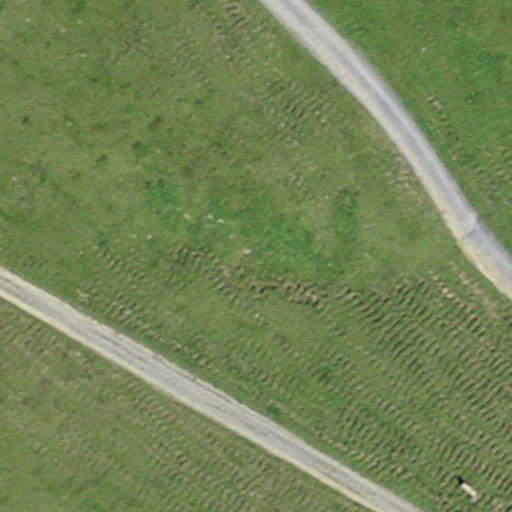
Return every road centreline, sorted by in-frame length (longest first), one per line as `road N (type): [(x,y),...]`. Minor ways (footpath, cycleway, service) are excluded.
road 1 (track): [(0,271),(412,511)]
road 2 (track): [(511,277),(376,89),(283,0)]
